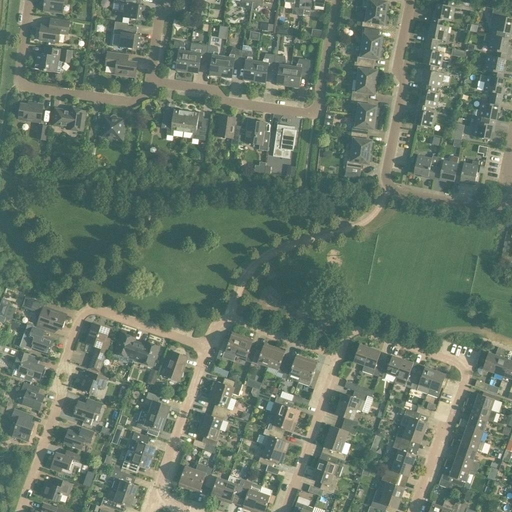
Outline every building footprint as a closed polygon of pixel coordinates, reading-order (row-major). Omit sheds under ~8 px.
[(44,6),(44,11),(62,13),(63,4),(67,5),(67,0),(45,0),(45,4),(44,3),(43,5),(44,6)] [(137,5),(137,0),(114,0),(113,11),(124,13),(123,18),(143,21),(145,6),(137,5)] [(242,0),(242,4),(244,9),(251,10),(252,0),(242,0)] [(269,0),(273,1),(272,0),(252,0),(251,10),(258,11),(259,7),(262,8),(263,0),(269,0)] [(285,0),(285,2),(294,4),(293,8),(304,10),(305,0),(285,0)] [(324,8),(325,0),(305,0),(304,10),(303,15),(310,16),(311,11),(314,11),(315,7),(324,8)] [(380,1),(380,0),(368,0),(367,11),(386,14),(386,11),(388,11),(389,4),(387,4),(387,2),(380,1)] [(434,18),(433,17),(431,24),(449,27),(444,26),(445,21),(452,22),(455,8),(460,9),(462,2),(452,0),(441,0),(441,5),(437,4),(434,18)] [(491,36),(509,39),(510,40),(511,33),(510,33),(511,23),(511,18),(510,18),(511,12),(494,8),(490,25),(493,26),(491,36)] [(384,23),(386,24),(388,16),(385,16),(386,14),(367,11),(365,22),(362,22),(362,28),(376,30),(377,24),(384,25),(384,23)] [(39,40),(59,43),(60,33),(68,34),(70,22),(56,20),(55,27),(41,25),(40,32),(39,34),(38,37),(40,38),(39,40)] [(119,47),(139,50),(141,35),(136,34),(137,28),(128,26),(128,24),(115,22),(113,34),(121,35),(119,47)] [(274,25),(264,23),(263,30),(273,31),(274,25)] [(439,40),(446,42),(449,27),(431,24),(429,37),(427,37),(425,43),(438,46),(439,40)] [(381,46),(383,46),(384,39),(382,39),(382,37),(375,36),(376,30),(362,28),(361,34),(364,34),(362,46),(381,48),(381,46)] [(311,37),(321,38),(322,31),(312,29),(311,37)] [(505,59),(505,60),(506,60),(508,53),(506,53),(509,40),(509,39),(491,36),(485,35),(484,41),(490,42),(488,50),(495,52),(494,57),(505,59)] [(175,41),(173,53),(178,54),(176,70),(178,72),(180,72),(182,71),(187,72),(190,53),(185,52),(184,42),(175,41)] [(192,72),(194,74),(196,75),(198,73),(201,57),(206,58),(208,46),(191,43),(190,53),(187,72),(192,72)] [(444,53),(437,51),(438,46),(425,43),(424,49),(426,50),(423,64),(425,64),(437,67),(447,69),(448,62),(442,61),(444,53)] [(211,77),(214,77),(216,76),(221,76),(224,57),(219,57),(218,47),(208,46),(206,58),(212,59),(210,75),(211,77)] [(226,77),(227,79),(230,79),(232,78),(234,62),(240,63),(242,46),(240,46),(240,50),(232,49),(228,58),(224,57),(221,76),(226,77)] [(243,80),(245,81),(248,82),(250,81),(250,80),(255,81),(257,62),(252,61),(252,52),(244,51),(244,47),(242,46),(240,63),(246,64),(243,80)] [(379,58),(382,58),(383,51),(380,51),(381,48),(362,46),(361,57),(358,56),(357,62),(357,63),(371,65),(372,59),(379,60),(379,58)] [(44,70),(44,71),(60,73),(62,61),(71,63),(73,51),(45,47),(44,54),(40,54),(39,59),(37,59),(35,69),(44,70)] [(115,74),(135,77),(137,63),(122,61),(123,55),(107,53),(105,66),(116,68),(115,74)] [(259,82),(261,84),(264,84),(266,83),(268,67),(274,68),(275,55),(266,54),(262,63),(257,62),(255,81),(260,82),(259,82)] [(277,84),(277,85),(279,86),(281,87),(283,86),(283,85),(288,86),(291,67),(286,66),(285,57),(275,55),(274,68),(279,69),(277,84)] [(502,79),(504,73),(502,73),(505,60),(505,59),(494,57),(487,56),(484,70),(491,72),(490,77),(502,80),(502,79)] [(296,68),(291,67),(288,86),(293,87),(295,89),(297,89),(299,88),(302,72),(307,73),(307,72),(312,73),(314,61),(309,60),(299,59),(296,68)] [(376,80),(378,81),(379,74),(377,73),(377,71),(370,70),(371,65),(357,63),(357,62),(355,62),(354,68),(359,69),(357,80),(376,83),(376,80)] [(426,71),(423,84),(441,88),(443,74),(436,72),(437,67),(425,64),(424,70),(426,71)] [(503,94),(501,94),(504,80),(502,79),(502,80),(490,77),(480,75),(479,81),(485,82),(483,91),(491,92),(490,98),(502,100),(503,94)] [(356,91),(352,91),(351,97),(366,99),(367,94),(374,95),(374,93),(377,93),(378,86),(375,85),(376,83),(357,80),(356,91)] [(439,94),(432,92),(433,87),(441,88),(423,84),(421,84),(420,90),(422,91),(419,104),(437,108),(439,94)] [(376,116),(378,116),(379,109),(377,108),(377,106),(365,105),(366,99),(351,97),(351,103),(358,104),(357,115),(375,118),(376,116)] [(499,106),(501,106),(502,100),(490,98),(489,103),(481,102),(480,110),(473,109),(472,115),(477,116),(496,120),(499,106)] [(41,122),(43,105),(33,104),(33,106),(21,104),(19,119),(41,122)] [(429,107),(437,108),(419,104),(417,104),(416,110),(418,111),(415,125),(433,128),(435,113),(428,112),(429,107)] [(86,111),(70,109),(69,111),(56,109),(53,125),(67,127),(67,129),(83,131),(86,111)] [(173,114),(164,113),(161,128),(167,129),(167,135),(169,136),(170,136),(171,135),(172,135),(173,134),(174,133),(174,130),(184,132),(187,112),(174,110),(173,114)] [(199,140),(205,141),(206,133),(200,132),(202,118),(198,118),(199,114),(187,112),(184,132),(193,133),(193,135),(193,136),(193,137),(194,138),(194,139),(195,139),(196,139),(197,140),(199,140)] [(325,122),(333,123),(334,115),(327,114),(325,122)] [(116,116),(113,115),(111,117),(104,116),(102,130),(109,140),(112,141),(115,139),(122,140),(124,126),(118,118),(117,118),(116,116)] [(376,128),(377,121),(375,121),(375,118),(357,115),(355,127),(352,126),(351,132),(366,134),(366,129),(374,130),(374,128),(376,128)] [(472,136),(490,140),(493,126),(495,126),(496,120),(477,116),(472,136)] [(222,117),(219,137),(232,139),(231,144),(238,146),(240,131),(233,130),(235,119),(222,117)] [(249,121),(246,143),(260,145),(259,150),(268,151),(270,136),(263,135),(265,123),(249,121)] [(456,123),(453,146),(461,147),(465,124),(456,123)] [(37,139),(45,140),(47,126),(39,125),(37,139)] [(293,151),(296,131),(294,130),(294,127),(280,125),(279,132),(277,131),(273,157),(283,158),(284,150),(293,151)] [(350,139),(353,139),(352,150),(370,153),(371,150),(373,151),(374,143),(372,143),(372,141),(365,140),(366,134),(351,132),(350,139)] [(91,163),(94,143),(87,142),(84,163),(91,163)] [(477,153),(486,155),(487,147),(479,145),(477,153)] [(347,161),(346,167),(361,169),(361,163),(369,164),(369,162),(371,163),(372,156),(370,155),(370,153),(352,150),(350,161),(347,161)] [(428,176),(428,178),(434,179),(438,157),(432,156),(432,158),(417,155),(414,173),(428,176)] [(440,180),(440,179),(454,181),(457,169),(458,164),(457,163),(459,157),(453,156),(451,157),(450,158),(449,162),(443,161),(442,168),(440,168),(441,158),(438,157),(434,179),(440,180)] [(475,184),(478,166),(479,162),(473,160),(472,165),(464,163),(462,170),(457,169),(454,181),(460,183),(461,181),(475,184)] [(296,167),(288,165),(286,176),(294,177),(296,167)] [(36,327),(45,330),(47,323),(49,324),(53,325),(53,326),(61,329),(66,314),(52,309),(53,307),(45,304),(45,303),(26,296),(23,306),(40,312),(37,320),(39,321),(36,327)] [(2,301),(0,305),(0,314),(4,316),(9,303),(2,301)] [(93,324),(87,343),(97,346),(89,369),(99,373),(109,344),(104,342),(108,329),(93,324)] [(48,355),(54,340),(43,336),(45,330),(36,327),(33,326),(31,332),(25,331),(20,346),(31,350),(32,349),(48,355)] [(223,340),(219,351),(224,353),(222,358),(234,362),(236,355),(243,336),(232,332),(229,342),(223,340)] [(139,343),(134,341),(135,338),(121,334),(115,353),(128,357),(134,359),(139,343)] [(255,351),(250,349),(253,340),(243,336),(236,355),(246,359),(245,361),(251,363),(255,351)] [(153,366),(159,347),(146,342),(145,345),(139,343),(134,359),(139,361),(153,366)] [(275,347),(264,343),(261,353),(255,351),(251,363),(257,365),(258,363),(268,366),(275,347)] [(360,344),(353,361),(364,365),(370,348),(360,344)] [(278,370),(278,372),(283,374),(288,362),(282,360),(285,351),(275,347),(268,366),(278,370)] [(498,347),(495,355),(488,352),(483,369),(493,372),(502,348),(498,347)] [(370,348),(364,365),(362,371),(372,374),(378,376),(378,377),(383,364),(383,363),(377,361),(381,351),(370,348)] [(502,357),(505,349),(502,348),(493,372),(503,376),(509,360),(502,357)] [(18,373),(39,380),(44,366),(31,361),(33,356),(20,351),(15,364),(20,366),(18,373)] [(179,380),(188,357),(172,352),(164,375),(179,380)] [(288,362),(283,374),(282,377),(299,383),(300,378),(307,358),(296,355),(293,364),(288,362)] [(403,359),(392,355),(389,365),(383,363),(378,377),(384,379),(386,373),(397,377),(403,359)] [(314,389),(320,373),(314,371),(317,362),(307,358),(300,378),(299,383),(308,386),(308,387),(314,389)] [(416,375),(410,373),(413,363),(403,359),(397,377),(395,382),(411,388),(416,375)] [(511,360),(509,360),(503,376),(511,378),(511,360)] [(435,371),(425,367),(421,377),(416,375),(411,388),(427,394),(429,388),(435,371)] [(151,369),(149,375),(156,377),(158,371),(151,369)] [(219,375),(227,378),(229,372),(221,369),(219,375)] [(88,378),(83,376),(79,389),(95,395),(97,387),(103,389),(107,377),(90,371),(88,378)] [(440,392),(446,374),(435,371),(429,388),(440,392)] [(215,381),(212,391),(211,391),(231,398),(232,393),(239,396),(243,384),(227,378),(225,384),(215,381)] [(248,378),(246,385),(260,388),(262,381),(248,378)] [(475,386),(487,390),(489,384),(477,380),(475,386)] [(358,392),(360,386),(347,381),(345,387),(355,390),(358,392)] [(39,410),(44,396),(34,392),(36,386),(24,382),(21,393),(26,395),(22,404),(39,410)] [(160,394),(162,387),(156,385),(153,392),(160,394)] [(343,393),(339,403),(339,404),(356,410),(362,412),(368,395),(358,392),(355,390),(353,396),(343,393)] [(217,405),(215,411),(227,415),(229,409),(227,408),(231,398),(211,391),(208,402),(217,405)] [(166,418),(170,406),(158,402),(160,396),(148,392),(145,403),(151,406),(149,412),(166,418)] [(476,401),(468,398),(467,402),(491,410),(495,399),(499,401),(500,398),(483,392),(482,395),(478,394),(476,401)] [(296,421),(300,411),(291,407),(293,402),(277,396),(275,402),(274,402),(271,412),(277,415),(296,421)] [(84,420),(85,416),(92,419),(95,412),(99,413),(102,403),(91,399),(89,405),(79,401),(73,416),(84,420)] [(310,401),(302,399),(300,404),(308,407),(310,401)] [(471,415),(487,420),(493,423),(497,412),(491,410),(467,402),(466,405),(473,408),(471,415)] [(356,428),(358,422),(353,420),(356,410),(339,404),(335,414),(345,417),(343,424),(356,428)] [(430,417),(432,411),(419,406),(416,412),(420,413),(430,417)] [(28,442),(35,423),(28,421),(30,414),(15,409),(11,418),(18,421),(12,436),(28,442)] [(424,433),(428,423),(418,419),(420,413),(416,412),(406,409),(404,415),(410,417),(406,427),(424,433)] [(136,427),(148,431),(150,426),(162,430),(166,418),(149,412),(142,410),(136,427)] [(204,413),(200,423),(200,424),(219,430),(223,420),(225,421),(227,415),(215,411),(213,416),(204,413)] [(119,423),(126,425),(128,418),(122,415),(119,423)] [(281,434),(283,428),(293,432),(296,421),(277,415),(274,425),(272,424),(269,430),(281,434)] [(461,418),(460,422),(459,422),(484,431),(487,420),(471,415),(469,421),(461,418)] [(458,425),(466,428),(464,435),(480,441),(484,431),(459,422),(458,425)] [(117,444),(123,426),(117,424),(112,442),(117,444)] [(206,444),(216,447),(219,448),(220,444),(217,443),(218,441),(216,440),(219,430),(200,424),(197,434),(206,437),(204,443),(206,444)] [(331,425),(327,436),(345,442),(349,432),(354,434),(356,428),(343,424),(341,429),(331,425)] [(103,427),(101,433),(110,436),(112,430),(103,427)] [(397,435),(395,441),(395,442),(408,446),(410,440),(420,444),(424,433),(406,427),(403,437),(397,435)] [(64,443),(82,449),(84,441),(90,443),(94,432),(82,428),(80,434),(69,430),(64,443)] [(285,453),(289,443),(279,439),(281,434),(269,430),(265,429),(263,435),(265,435),(265,437),(264,437),(262,443),(263,443),(262,445),(266,446),(266,447),(285,453)] [(152,458),(156,447),(143,443),(146,436),(135,432),(128,450),(152,458)] [(454,439),(452,442),(452,443),(476,451),(481,453),(485,442),(480,441),(464,435),(462,442),(454,439)] [(345,461),(347,455),(341,453),(345,442),(327,436),(324,447),(334,450),(332,456),(345,461)] [(193,445),(204,449),(206,444),(204,443),(195,439),(193,445)] [(408,446),(395,442),(393,447),(389,458),(395,460),(412,466),(416,455),(406,452),(408,446)] [(451,446),(459,449),(457,456),(473,461),(476,451),(452,443),(451,446)] [(270,466),(272,460),(282,464),(285,453),(266,447),(262,457),(260,456),(258,462),(268,465),(270,466)] [(115,467),(123,470),(123,468),(133,471),(136,464),(148,469),(152,458),(128,450),(124,461),(118,459),(116,463),(114,467),(115,467)] [(60,472),(62,467),(69,470),(73,459),(79,461),(81,455),(70,451),(68,457),(56,453),(51,469),(60,472)] [(105,455),(104,463),(111,464),(112,456),(105,455)] [(320,458),(316,469),(333,475),(337,464),(343,466),(345,461),(332,456),(330,462),(320,458)] [(446,459),(445,463),(469,471),(473,461),(457,456),(454,462),(446,459)] [(386,468),(384,474),(383,474),(397,479),(399,473),(409,476),(412,466),(395,460),(391,470),(386,468)] [(469,471),(445,463),(444,466),(452,469),(449,476),(453,477),(451,483),(453,483),(464,487),(469,489),(475,473),(469,471)] [(196,470),(189,489),(199,492),(203,483),(208,485),(213,473),(214,469),(198,464),(196,470)] [(266,471),(278,475),(280,469),(270,466),(268,465),(266,471)] [(183,473),(178,485),(189,489),(196,470),(185,466),(183,473)] [(138,486),(124,481),(127,473),(122,472),(123,470),(115,467),(114,469),(111,476),(115,478),(114,480),(115,481),(112,489),(118,490),(134,496),(138,486)] [(323,490),(333,493),(335,487),(330,485),(333,475),(316,469),(312,479),(322,483),(320,489),(323,490)] [(84,485),(90,488),(95,474),(88,471),(84,485)] [(211,496),(221,500),(228,481),(217,477),(218,475),(213,473),(208,485),(214,487),(211,496)] [(401,499),(405,488),(395,484),(397,479),(383,474),(378,491),(383,493),(401,499)] [(41,495),(59,501),(62,494),(68,496),(72,484),(55,478),(53,484),(46,482),(41,495)] [(238,485),(228,481),(221,500),(231,504),(232,502),(238,504),(245,484),(246,480),(240,478),(239,482),(238,485)] [(438,485),(451,489),(453,483),(451,483),(440,479),(438,485)] [(243,508),(253,511),(262,487),(262,486),(252,482),(246,480),(245,484),(238,504),(243,506),(243,508)] [(308,491),(321,496),(323,490),(320,489),(310,485),(308,491)] [(254,511),(264,511),(270,496),(272,491),(262,487),(253,511),(254,511)] [(131,507),(132,504),(134,505),(137,499),(134,498),(134,496),(118,490),(114,501),(104,497),(101,505),(114,509),(117,502),(131,507)] [(372,507),(382,510),(385,511),(387,506),(397,509),(401,499),(383,493),(380,503),(374,501),(372,507)] [(458,511),(461,504),(462,503),(462,502),(456,500),(454,506),(451,505),(449,502),(445,500),(443,507),(440,511),(458,511)] [(312,511),(314,508),(297,502),(293,511),(312,511)] [(476,511),(477,511),(467,508),(468,505),(462,502),(462,503),(461,504),(458,511),(476,511)] [(428,511),(440,511),(443,507),(432,503),(428,511)]
